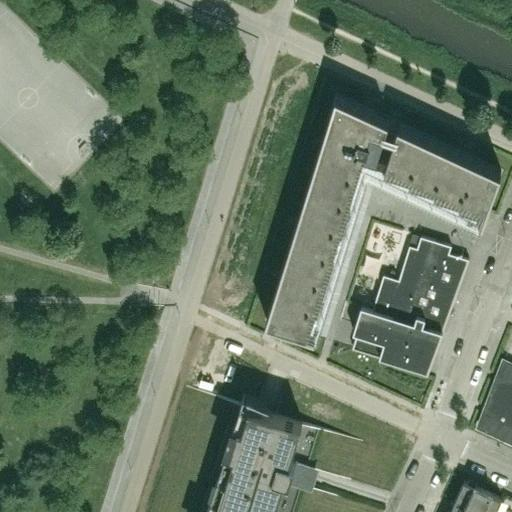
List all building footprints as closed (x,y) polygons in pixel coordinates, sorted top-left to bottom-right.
[(501,170),(337,93),(266,319),(316,335),(368,168),(482,221),(501,170)] [(449,313),(469,257),(449,251),(451,244),(413,232),(399,277),(384,273),(379,288),(449,313)] [(428,370),(449,313),(379,288),(373,307),(361,303),(353,330),(357,331),(353,346),(428,370)] [(511,441),(511,363),(504,359),(479,425),(511,441)] [(293,511),(302,484),(308,486),(314,467),(308,465),(319,427),(320,426),(278,413),(242,402),(245,392),(244,391),(241,402),(234,400),(199,511),(293,511)] [(480,511),(494,511),(502,497),(464,479),(454,500),(480,511)] [(480,511),(454,500),(448,511),(480,511)]
